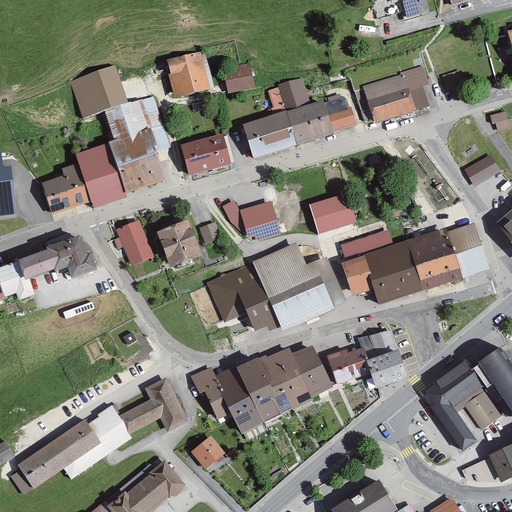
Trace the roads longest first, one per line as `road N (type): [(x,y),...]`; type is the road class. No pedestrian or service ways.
road 1 (residential): [(87,221),(511,97)]
road 2 (residential): [(179,351),(214,362),(411,308)]
road 3 (residential): [(179,351),(172,364),(28,446)]
road 4 (residential): [(511,490),(469,495),(437,485),(383,416)]
road 5 (residential): [(87,221),(179,351)]
road 6 (secondary): [(266,511),(383,416)]
